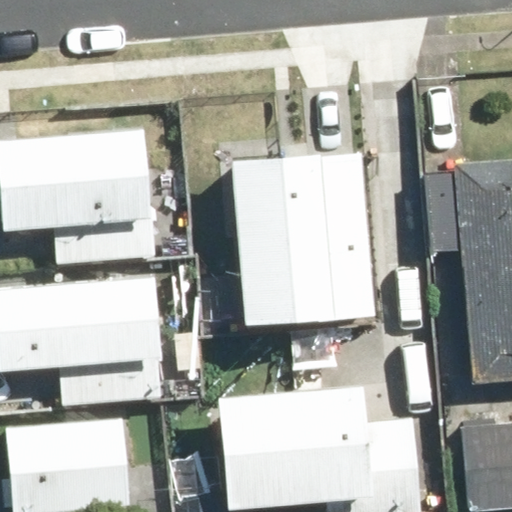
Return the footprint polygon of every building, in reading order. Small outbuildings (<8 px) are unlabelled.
[(0,132),(0,211),(49,208),(53,246),(151,239),(142,122),(0,132)] [(242,146),(252,311),(379,304),(369,138),(242,146)] [(511,365),(511,160),(463,164),(479,369),(511,365)] [(0,277),(0,356),(58,352),(61,390),(160,383),(151,266),(0,277)] [(218,392),(227,493),(321,485),(323,511),(422,503),(414,407),(363,412),(360,380),(218,392)] [(4,415),(10,501),(126,494),(120,407),(4,415)] [(511,422),(452,431),(462,507),(511,500),(511,422)]
